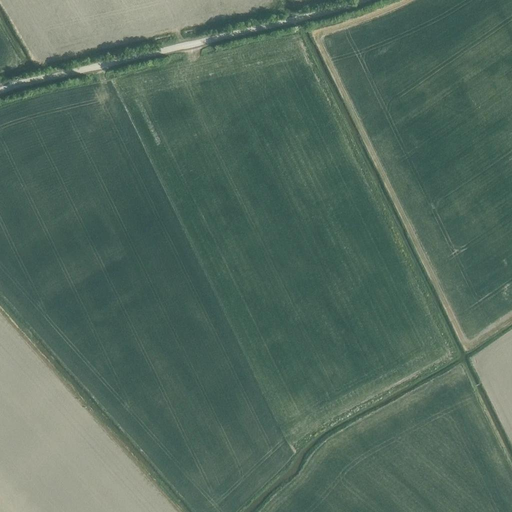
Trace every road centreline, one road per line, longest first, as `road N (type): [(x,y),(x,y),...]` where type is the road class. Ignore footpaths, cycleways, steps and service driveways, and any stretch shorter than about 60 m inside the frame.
road 1 (unclassified): [(0,89),(362,0)]
road 2 (track): [(180,511),(0,310)]
